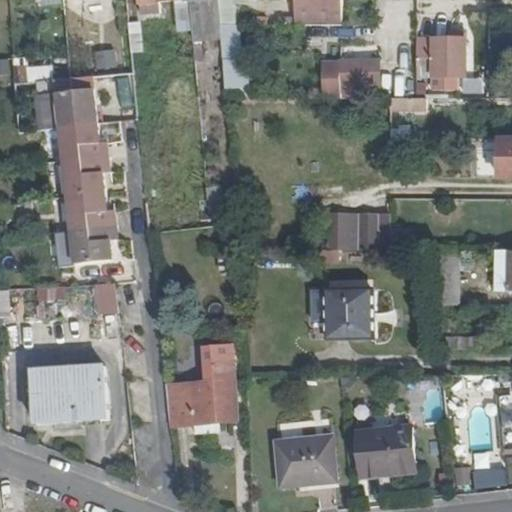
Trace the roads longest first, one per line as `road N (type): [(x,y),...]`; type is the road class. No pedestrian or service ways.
road 1 (unknown): [(511,358),(308,366)]
road 2 (residential): [(135,511),(0,459)]
